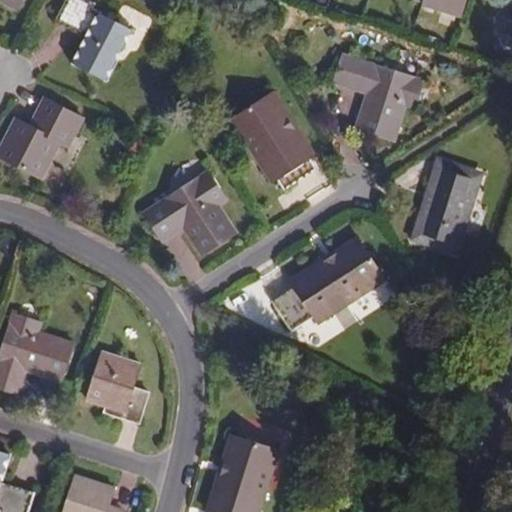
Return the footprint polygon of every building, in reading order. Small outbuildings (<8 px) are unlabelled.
[(108,77),(133,29),(92,8),(94,3),(87,0),(67,0),(58,18),(89,34),(76,61),(108,77)] [(430,0),(461,10),(464,0),(430,0)] [(381,98),(389,71),(318,49),(310,77),(334,84),(324,120),(361,132),(372,96),(381,98)] [(292,116),(277,93),(234,119),(273,182),(280,179),(286,189),(318,169),(287,119),(292,116)] [(84,116),(52,100),(37,127),(17,116),(0,151),(0,154),(42,176),(61,140),(70,145),(84,116)] [(456,249),(481,174),(443,162),(418,236),(456,249)] [(223,194),(208,170),(144,209),(160,233),(181,221),(201,252),(235,232),(215,199),(223,194)] [(387,275),(359,233),(337,248),(339,254),(294,283),(294,285),(273,299),(293,326),(314,313),(318,319),(387,275)] [(43,320),(12,310),(0,352),(0,386),(21,393),(29,368),(62,379),(74,340),(40,329),(43,320)] [(140,360),(101,348),(86,395),(107,402),(106,407),(138,418),(149,386),(134,381),(140,360)] [(230,458),(213,510),(215,510),(214,511),(258,511),(280,445),(230,429),(222,456),(230,458)] [(9,452),(0,449),(0,506),(2,507),(0,511),(27,511),(35,490),(2,479),(9,452)] [(207,507),(213,510),(230,458),(222,456),(207,507)] [(116,485),(76,472),(64,511),(116,511),(108,509),(116,485)] [(325,511),(327,509),(302,501),(299,511),(325,511)]
